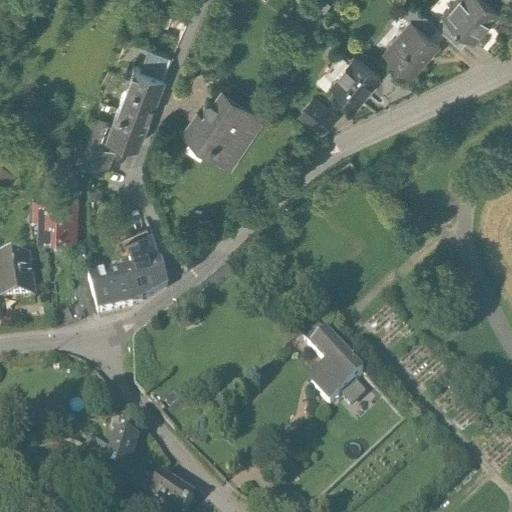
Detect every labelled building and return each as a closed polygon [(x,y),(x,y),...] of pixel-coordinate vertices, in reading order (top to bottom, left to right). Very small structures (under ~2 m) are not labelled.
[(397,10),(410,21),(429,36),(437,26),(434,24),(405,0),(397,10)] [(504,10),(490,0),(453,0),(442,14),(468,36),(479,43),(504,10)] [(468,36),(442,14),(434,24),(437,26),(460,45),(468,36)] [(167,20),(154,52),(169,58),(183,26),(167,20)] [(429,36),(410,21),(385,51),(412,75),(438,45),(429,36)] [(149,50),(139,72),(160,80),(169,58),(154,52),(149,50)] [(379,81),(352,58),(328,86),(355,109),(379,81)] [(135,70),(121,103),(149,115),(163,82),(160,80),(139,72),(135,70)] [(264,118),(222,90),(204,117),(198,112),(182,136),(231,169),(264,118)] [(336,117),(314,98),(298,116),(320,135),(336,117)] [(135,149),(149,115),(121,103),(107,137),(135,149)] [(93,116),(83,140),(95,145),(101,130),(97,129),(101,119),(93,116)] [(75,159),(101,176),(112,151),(95,145),(83,140),(75,159)] [(76,245),(77,196),(33,195),(33,210),(40,210),(40,244),(76,245)] [(123,243),(132,273),(162,264),(152,233),(123,243)] [(135,305),(168,284),(162,264),(132,273),(91,286),(100,316),(135,305)] [(27,271),(0,276),(0,313),(34,307),(27,271)] [(300,337),(314,352),(327,339),(313,324),(300,337)] [(363,377),(327,339),(314,352),(329,369),(311,386),(331,407),(363,377)] [(109,472),(129,483),(131,474),(142,441),(120,434),(109,472)] [(148,485),(131,474),(129,483),(144,492),(148,485)] [(186,511),(197,497),(165,475),(151,496),(175,511),(186,511)]
